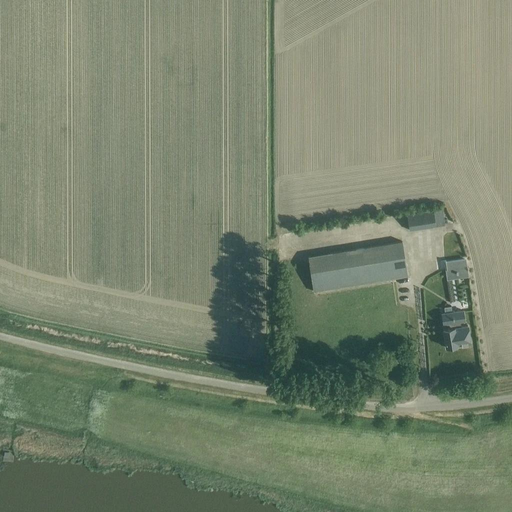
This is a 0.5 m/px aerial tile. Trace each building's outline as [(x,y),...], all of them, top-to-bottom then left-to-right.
[(442,210),(407,215),(409,231),(444,226),(442,210)] [(453,236),(442,235),(441,247),(452,248),(453,236)] [(401,242),(307,256),(312,291),(407,276),(401,242)] [(464,258),(444,261),(447,278),(467,274),(464,258)] [(463,282),(452,285),(456,299),(467,296),(463,282)] [(445,314),(441,315),(443,325),(449,324),(449,329),(443,330),(446,347),(447,347),(450,349),(454,349),(456,345),(470,343),(467,325),(459,326),(458,322),(463,322),(461,311),(451,312),(450,307),(446,308),(447,312),(444,313),(445,314)]
